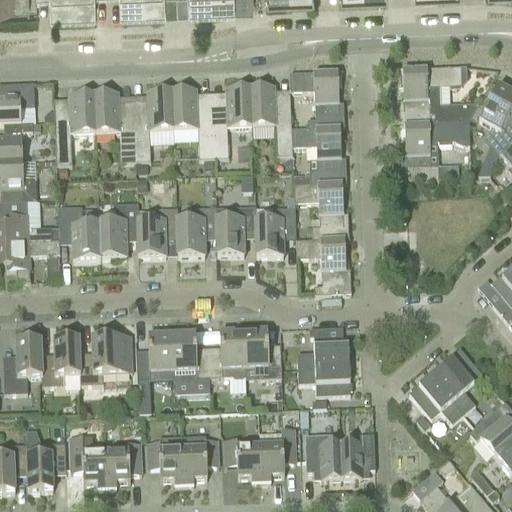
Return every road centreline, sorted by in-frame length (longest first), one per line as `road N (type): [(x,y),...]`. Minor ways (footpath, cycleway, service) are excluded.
road 1 (residential): [(364,314),(290,316),(241,296),(0,306)]
road 2 (residential): [(364,314),(354,41)]
road 3 (residential): [(173,65),(0,69)]
road 4 (residential): [(173,65),(266,65),(341,42)]
road 5 (residential): [(341,42),(295,37),(173,65)]
road 6 (residential): [(375,398),(451,338),(458,313)]
